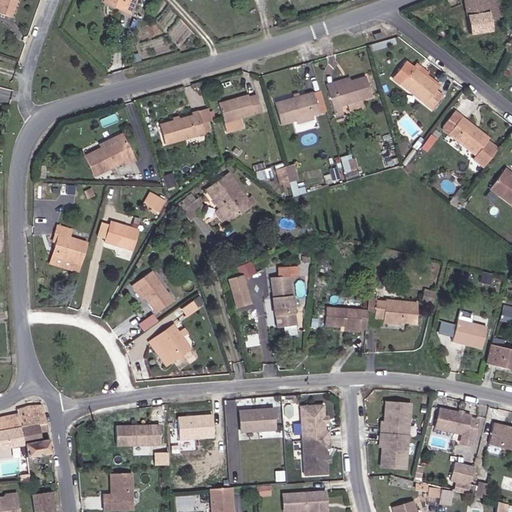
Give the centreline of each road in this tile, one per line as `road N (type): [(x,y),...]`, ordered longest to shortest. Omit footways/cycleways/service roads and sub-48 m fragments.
road 1 (unclassified): [(378,10),(74,103),(42,121),(23,154),(18,213),(23,319),(37,380)]
road 2 (residential): [(55,410),(193,389),(351,378)]
road 3 (residential): [(378,10),(511,110)]
road 4 (residential): [(351,378),(406,379),(511,399)]
road 5 (track): [(132,396),(124,364),(101,331),(67,318),(23,319)]
road 6 (residential): [(351,378),(367,511)]
